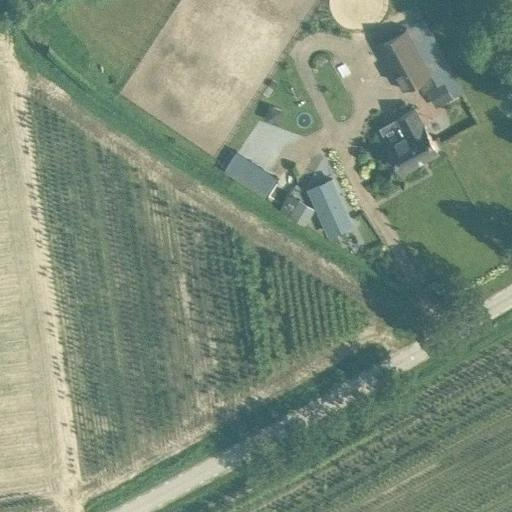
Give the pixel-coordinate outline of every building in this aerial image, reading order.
[(406,28),(378,43),(404,89),(432,74),(435,81),(453,70),(424,19),(407,28),(406,28)] [(391,145),(390,146),(402,169),(438,149),(426,126),(414,105),(396,114),(397,116),(408,135),(391,145)] [(238,147),(226,167),(267,194),(280,174),(238,147)] [(353,222),(333,179),(310,189),(330,233),(353,222)] [(295,194),(289,194),(281,207),(290,213),(299,200),(295,194)]
